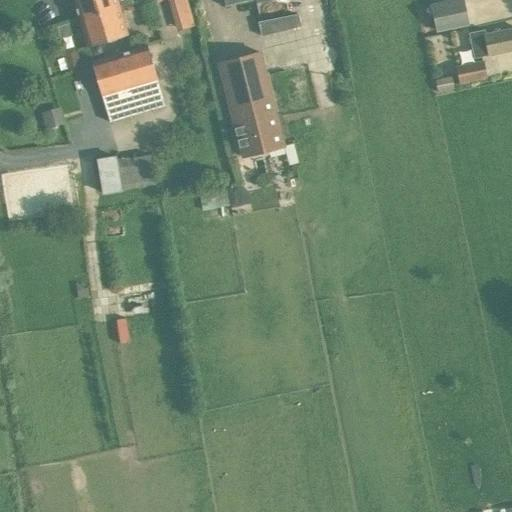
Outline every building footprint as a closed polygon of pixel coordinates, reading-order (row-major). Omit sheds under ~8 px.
[(74,0),(80,19),(120,6),(118,0),(74,0)] [(468,24),(462,0),(458,0),(432,6),(437,31),(468,24)] [(120,6),(80,19),(88,47),(128,35),(120,6)] [(189,11),(177,15),(182,32),(194,28),(189,11)] [(263,35),(302,25),(298,11),(260,20),(263,35)] [(475,58),(489,55),(511,49),(511,27),(486,34),(485,30),(469,34),(475,58)] [(70,72),(81,69),(75,45),(64,48),(70,72)] [(92,61),(103,96),(110,122),(166,105),(159,80),(148,46),(92,61)] [(241,123),(234,125),(242,157),(285,146),(261,53),(225,62),(241,123)] [(484,61),(458,67),(461,84),(488,78),(484,61)] [(438,92),(453,88),(451,77),(435,80),(438,92)] [(62,121),(58,107),(41,113),(45,127),(62,121)] [(151,154),(115,160),(120,190),(156,184),(151,154)] [(115,156),(97,159),(103,193),(120,190),(115,160),(115,156)] [(231,208),(249,204),(246,192),(241,188),(227,191),(231,208)] [(226,189),(200,193),(203,210),(229,205),(226,189)] [(77,297),(87,295),(86,286),(75,289),(77,297)]
